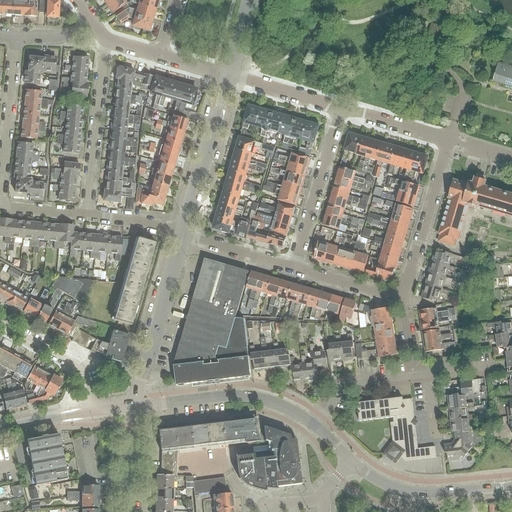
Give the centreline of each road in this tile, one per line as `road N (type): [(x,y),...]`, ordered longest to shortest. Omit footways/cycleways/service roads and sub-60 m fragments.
road 1 (unclassified): [(511,486),(399,489),(361,470),(315,426)]
road 2 (unclassified): [(315,426),(246,396),(134,406)]
road 3 (unclassified): [(134,406),(182,234)]
road 4 (residential): [(86,214),(105,39)]
road 5 (unclassified): [(182,234),(229,75)]
road 6 (residential): [(402,297),(448,140)]
road 7 (residential): [(294,267),(338,113)]
road 8 (residential): [(0,186),(16,35)]
road 9 (residential): [(90,410),(75,364),(0,323)]
road 10 (residential): [(315,426),(340,389),(413,370)]
